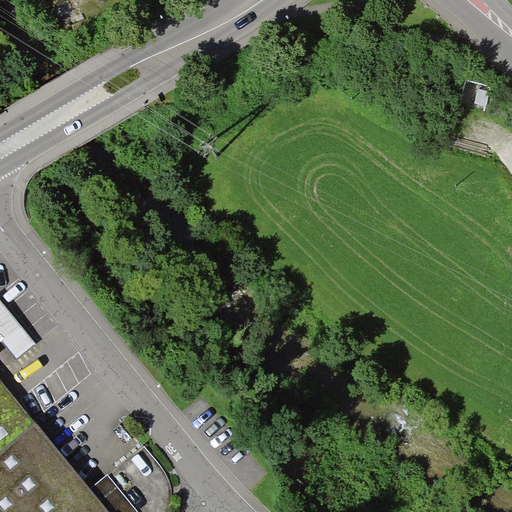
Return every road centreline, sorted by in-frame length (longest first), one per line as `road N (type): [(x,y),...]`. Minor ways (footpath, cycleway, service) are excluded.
road 1 (residential): [(0,232),(133,393),(208,511)]
road 2 (secondary): [(256,0),(0,150)]
